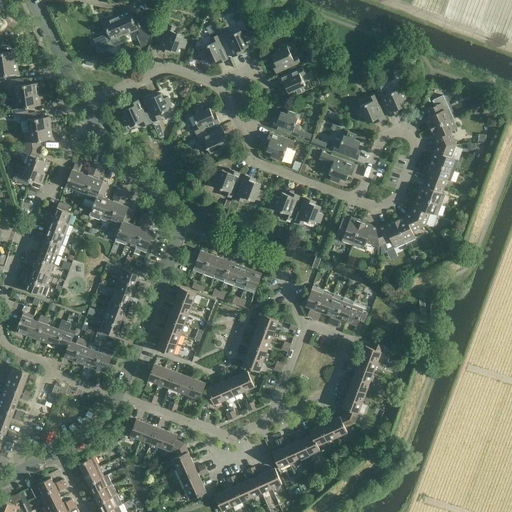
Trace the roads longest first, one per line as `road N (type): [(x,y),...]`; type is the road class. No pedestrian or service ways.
road 1 (residential): [(119,394),(178,233),(169,210),(84,111)]
road 2 (residential): [(0,324),(6,284),(41,193),(57,180),(84,111)]
road 3 (residential): [(213,82),(227,95),(256,161),(359,199)]
road 4 (residential): [(272,419),(326,399),(347,341),(304,325)]
road 5 (residential): [(119,394),(229,437),(272,419)]
road 6 (residential): [(84,111),(166,68),(213,82)]
road 7 (residential): [(359,199),(377,206),(397,197),(416,146),(401,130),(383,137)]
road 8 (residential): [(84,111),(32,0)]
